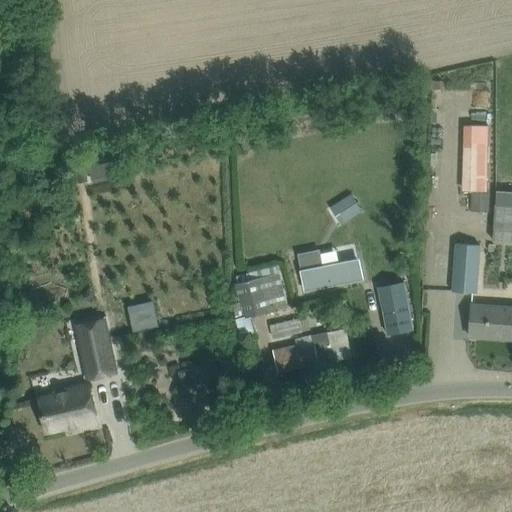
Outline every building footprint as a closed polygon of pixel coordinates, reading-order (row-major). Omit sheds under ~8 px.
[(431,80),(430,89),(442,89),(442,81),(431,80)] [(502,122),(502,106),(484,106),(484,122),(502,122)] [(503,185),(504,137),(485,137),(484,185),(503,185)] [(106,163),(89,167),(92,183),(109,179),(106,163)] [(86,168),(76,169),(77,183),(87,182),(86,168)] [(471,191),(471,211),(488,211),(489,191),(487,191),(471,191)] [(350,195),(339,202),(350,219),(361,211),(350,195)] [(511,205),(495,205),(492,238),(511,239),(511,205)] [(453,292),(477,294),(481,245),(457,244),(453,292)] [(322,258),(303,263),(311,297),(366,284),(361,266),(349,269),(348,265),(343,266),(344,270),(325,274),(322,258)] [(237,283),(234,283),(239,302),(243,317),(254,315),(288,306),(279,272),(277,273),(275,266),(235,275),(237,283)] [(404,281),(379,285),(380,292),(382,301),(384,315),(388,335),(413,330),(409,310),(407,297),(406,289),(404,281)] [(511,308),(472,305),(471,316),(470,336),(511,339),(511,308)] [(273,338),(310,329),(307,315),(270,324),(273,338)] [(76,325),(88,379),(118,372),(105,319),(99,320),(76,325)] [(328,332),(298,338),(301,349),(287,352),(286,348),(274,350),(279,370),(318,361),(317,359),(333,356),(334,360),(351,356),(345,328),(328,332)] [(76,428),(97,424),(88,384),(68,389),(68,392),(40,398),(47,431),(76,424),(76,428)]
